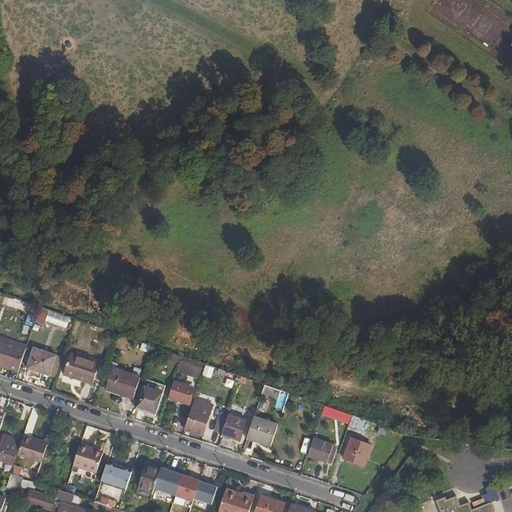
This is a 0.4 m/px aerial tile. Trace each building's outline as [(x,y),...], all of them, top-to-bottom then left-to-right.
[(71,318),(40,307),(36,319),(67,330),(71,318)] [(0,364),(19,370),(26,351),(0,342),(0,364)] [(57,356),(34,348),(28,368),(50,375),(56,357),(57,356)] [(182,357),(173,353),(170,361),(180,364),(182,358),(182,357)] [(72,354),(65,375),(93,384),(100,364),(72,354)] [(57,377),(63,359),(56,357),(50,375),(57,377)] [(182,358),(180,364),(193,368),(191,375),(198,378),(203,365),(182,358)] [(178,370),(191,375),(193,368),(180,364),(178,370)] [(113,370),(107,389),(134,398),(140,379),(113,370)] [(187,385),(174,381),(169,397),(190,404),(194,392),(185,389),(187,385)] [(281,391),(265,385),(261,397),(267,399),(268,396),(278,399),(281,391)] [(164,394),(145,387),(139,407),(158,413),(164,394)] [(195,402),(186,430),(203,435),(210,413),(201,410),(203,405),(195,402)] [(300,405),(296,414),(305,418),(309,408),(300,405)] [(212,434),(221,436),(222,435),(227,418),(218,415),(212,434)] [(247,421),(229,415),(227,418),(222,435),(240,441),(247,421)] [(389,428),(353,416),(348,428),(363,433),(365,428),(387,435),(389,428)] [(263,443),(271,445),(278,424),(254,417),(248,434),(264,439),(263,443)] [(19,452),(43,460),(48,445),(32,440),(24,437),(19,452)] [(33,437),(32,440),(48,445),(48,442),(33,437)] [(337,446),(314,438),(308,456),(331,464),(337,446)] [(367,467),(373,446),(352,438),(345,459),(367,467)] [(0,460),(13,464),(18,449),(7,445),(8,442),(2,440),(0,445),(0,453),(2,455),(0,460)] [(96,473),(103,454),(89,449),(90,447),(80,444),(73,465),(96,473)] [(101,482),(126,490),(132,472),(107,463),(101,482)] [(22,469),(14,466),(12,474),(19,477),(22,469)] [(138,487),(153,492),(153,490),(160,471),(145,466),(138,487)] [(175,497),(182,476),(161,468),(160,471),(153,490),(175,497)] [(7,488),(19,492),(23,478),(19,477),(12,474),(11,474),(7,488)] [(195,499),(201,482),(182,476),(175,497),(193,504),(195,499)] [(36,484),(24,480),(22,485),(34,489),(36,484)] [(218,488),(201,482),(195,499),(212,505),(218,488)] [(59,490),(38,483),(35,493),(31,492),(28,501),(52,510),(55,500),(57,496),(59,490)] [(80,497),(64,491),(59,490),(57,496),(78,503),(80,497)] [(219,511),(222,511),(249,511),(254,496),(243,493),(242,498),(225,492),(219,511)] [(99,495),(97,502),(115,506),(117,499),(99,495)] [(495,511),(492,501),(472,509),(469,502),(460,505),(456,495),(447,499),(445,496),(436,500),(440,511),(495,511)] [(261,496),(255,511),(282,511),(285,504),(261,496)] [(126,511),(119,510),(95,501),(92,510),(99,511),(126,511)]
